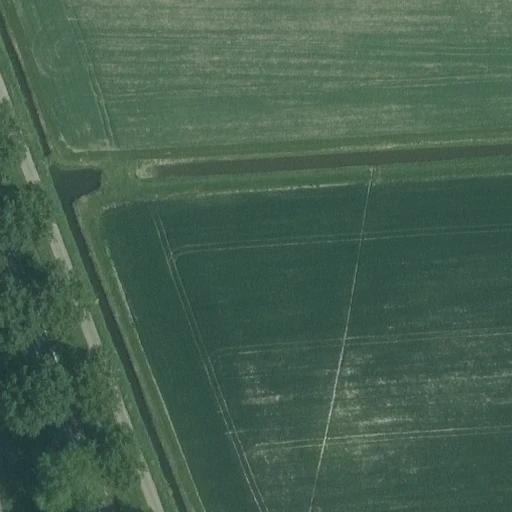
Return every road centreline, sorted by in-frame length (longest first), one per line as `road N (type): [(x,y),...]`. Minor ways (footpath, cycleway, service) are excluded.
road 1 (unclassified): [(0,98),(156,511)]
road 2 (secondary): [(0,241),(98,511)]
